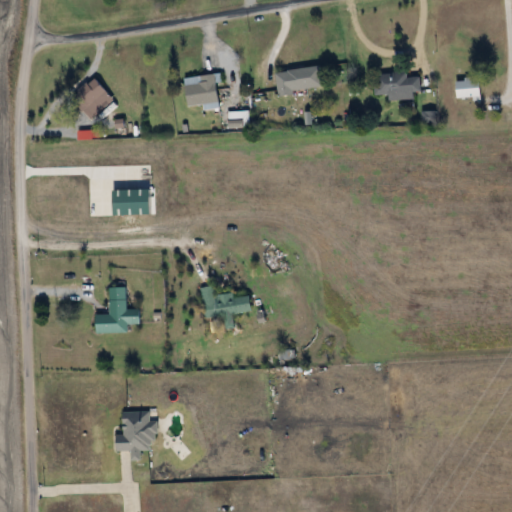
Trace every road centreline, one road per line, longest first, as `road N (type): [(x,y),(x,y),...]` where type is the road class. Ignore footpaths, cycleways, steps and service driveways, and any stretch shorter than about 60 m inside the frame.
road 1 (residential): [(29,511),(17,125),(32,0)]
road 2 (residential): [(29,38),(109,33),(300,0)]
